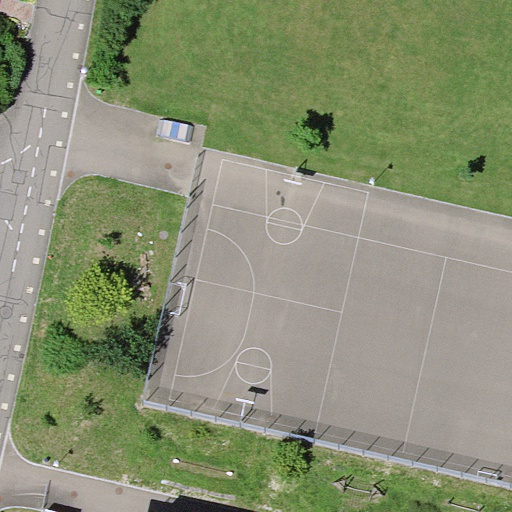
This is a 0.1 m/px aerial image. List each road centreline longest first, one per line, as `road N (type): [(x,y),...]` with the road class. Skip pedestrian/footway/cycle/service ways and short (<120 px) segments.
road 1 (residential): [(62,0),(28,195)]
road 2 (residential): [(28,195),(0,337)]
